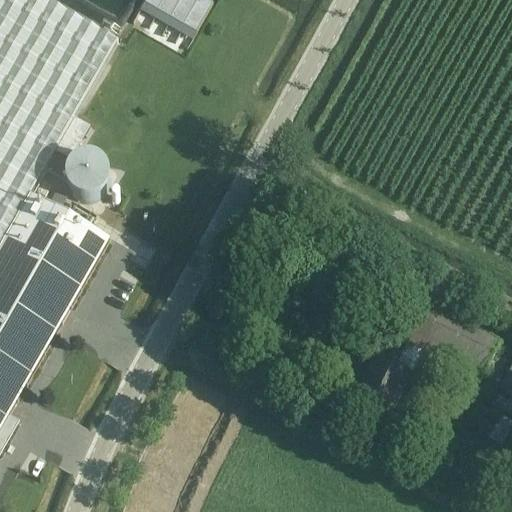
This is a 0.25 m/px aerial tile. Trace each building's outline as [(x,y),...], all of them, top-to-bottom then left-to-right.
[(0,0),(0,453),(17,423),(9,418),(109,243),(30,197),(56,153),(75,119),(118,45),(38,0),(0,0)] [(89,128),(75,119),(56,153),(70,161),(89,128)] [(66,187),(67,189),(68,191),(68,193),(69,194),(71,196),(73,199),(76,201),(78,202),(81,204),(85,204),(89,205),(93,204),(95,204),(97,203),(100,201),(102,200),(103,199),(106,196),(107,194),(108,193),(109,191),(109,189),(110,187),(110,185),(110,184),(110,182),(110,180),(110,178),(109,176),(109,174),(108,172),(107,171),(106,169),(103,166),(102,165),(100,164),(98,163),(95,161),(93,161),(91,161),(89,160),(87,160),(83,161),(80,162),(76,164),(75,165),(73,166),(71,169),(69,171),(69,172),(68,174),(67,176),(67,178),(66,180),(66,181),(66,183),(66,185),(66,187)] [(353,404),(387,421),(411,376),(419,360),(476,391),(501,345),(428,306),(404,352),(405,352),(396,368),(377,358),(353,404)] [(511,355),(495,387),(511,397),(511,355)] [(511,418),(511,402),(509,401),(503,413),(511,418)] [(501,486),(479,474),(468,493),(490,505),(501,486)]
